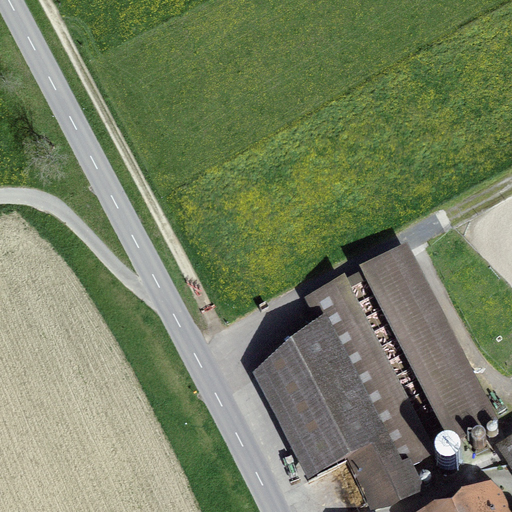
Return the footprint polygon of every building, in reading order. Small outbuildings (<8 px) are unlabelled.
[(382,439),(349,459),(372,511),(408,493),(399,472),(488,423),(401,255),(335,291),(310,306),(320,325),(382,439)] [(382,439),(320,325),(256,379),(309,477),(349,459),(382,439)] [(486,435),(486,437),(487,438),(488,440),(489,441),(491,441),(493,441),(495,441),(496,439),(497,438),(497,436),(497,434),(496,433),(495,432),(493,431),(491,431),(490,431),(488,432),(487,433),(486,435)] [(477,451),(479,451),(481,450),(483,449),(485,447),(485,444),(485,442),(484,440),(482,438),(480,437),(478,437),(475,437),(473,438),(472,440),(471,442),(470,445),(471,447),(472,449),(474,450),(477,451)] [(445,477),(450,477),(454,476),(457,473),(460,469),(460,464),(460,460),(457,456),(454,453),(450,451),(446,451),(442,452),(438,455),(436,458),(434,462),(434,466),(435,470),(437,473),(441,476),(445,477)] [(511,511),(503,493),(454,511),(511,511)]
